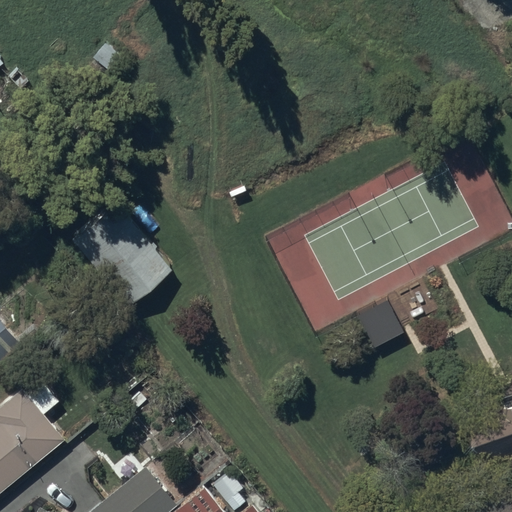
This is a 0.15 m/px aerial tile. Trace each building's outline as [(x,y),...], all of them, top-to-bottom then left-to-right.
[(105,39),(91,56),(109,72),(123,55),(105,39)] [(117,202),(70,240),(125,308),(172,271),(117,202)] [(0,318),(0,351),(16,340),(0,318)] [(37,373),(0,403),(0,488),(62,436),(41,411),(57,397),(37,373)] [(511,379),(461,397),(484,464),(511,453),(511,379)] [(145,462),(85,511),(163,511),(177,501),(145,462)] [(231,469),(213,483),(234,508),(246,498),(239,489),(244,486),(231,469)] [(511,511),(511,483),(508,477),(466,506),(470,511),(511,511)] [(171,511),(261,511),(253,501),(239,511),(226,511),(204,484),(171,511)]
